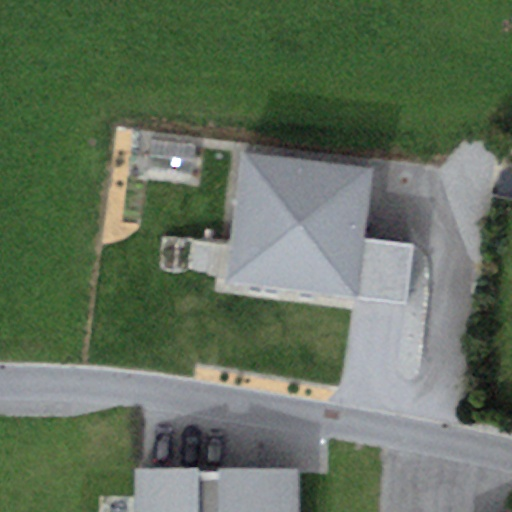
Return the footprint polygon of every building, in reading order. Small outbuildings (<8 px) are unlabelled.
[(195,143),(152,137),(148,167),(191,173),(195,143)] [(372,168),(245,152),(233,246),(266,250),(262,283),(356,295),(363,236),(372,168)] [(415,243),(363,236),(356,295),(407,301),(415,243)] [(266,250),(233,246),(229,279),(262,283),(266,250)] [(304,511),(304,478),(142,480),(142,511),(304,511)]
